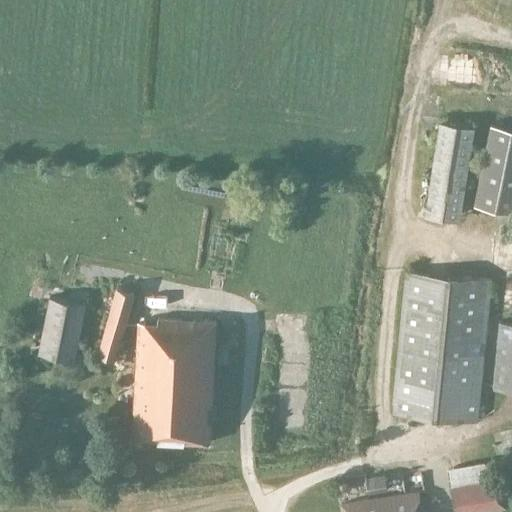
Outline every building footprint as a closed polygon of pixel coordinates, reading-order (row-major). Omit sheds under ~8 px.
[(440,122),(425,213),(458,218),(473,127),(440,122)] [(473,203),(511,211),(511,127),(490,123),(473,203)] [(483,234),(488,219),(466,211),(461,227),(483,234)] [(392,413),(475,421),(490,280),(406,272),(392,413)] [(117,288),(97,354),(115,359),(134,293),(117,288)] [(50,297),(38,352),(74,360),(86,305),(50,297)] [(156,325),(138,324),(132,438),(209,442),(215,323),(157,320),(156,325)] [(493,386),(511,388),(511,322),(500,321),(493,386)] [(477,511),(505,507),(500,477),(492,478),(490,464),(450,471),(456,511),(477,511)] [(368,494),(388,490),(384,475),(365,478),(368,494)] [(417,493),(341,504),(342,511),(423,511),(424,511),(420,511),(417,493)]
